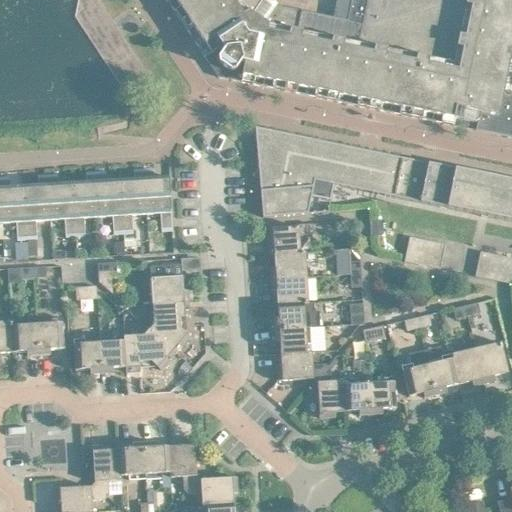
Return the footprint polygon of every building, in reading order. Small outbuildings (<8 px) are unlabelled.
[(173,0),(221,72),(391,107),(511,131),(511,0),(449,0),(443,31),(430,29),(409,24),(404,46),(362,38),(369,0),(338,0),(336,12),(279,0),(278,0),(173,0)] [(511,0),(369,0),(362,38),(404,46),(409,24),(430,29),(443,31),(449,0),(511,0)] [(511,214),(511,174),(258,122),(265,212),(310,208),(314,191),(333,194),(336,178),(511,214)] [(137,173),(123,174),(126,228),(136,228),(135,210),(149,209),(146,163),(136,164),(137,173)] [(156,163),(146,163),(149,209),(163,208),(164,226),(175,225),(172,171),(156,172),(156,163)] [(89,176),(75,177),(78,231),(88,231),(87,213),(101,212),(98,166),(88,167),(89,176)] [(108,166),(98,166),(101,212),(115,211),(116,229),(126,228),(123,174),(109,175),(108,166)] [(60,168),(50,169),(53,215),(67,214),(68,232),(78,231),(75,177),(61,178),(60,168)] [(41,179),(27,180),(30,234),(40,234),(38,216),(53,215),(50,169),(40,170),(41,179)] [(12,171),(2,172),(5,218),(19,217),(20,235),(30,234),(27,180),(12,181),(12,171)] [(272,250),(277,249),(303,247),(303,246),(302,230),(315,229),(315,218),(301,219),(301,221),(271,223),(272,250)] [(361,222),(353,222),(353,233),(361,233),(361,222)] [(136,228),(126,228),(127,241),(137,241),(136,228)] [(407,256),(443,264),(448,239),(412,232),(407,256)] [(30,237),(18,238),(19,255),(31,255),(30,237)] [(40,242),(32,243),(32,250),(41,250),(40,242)] [(67,244),(56,245),(56,254),(67,253),(67,244)] [(273,263),(274,274),(309,272),(308,246),(303,246),(303,247),(277,249),(278,262),(273,263)] [(478,271),(511,278),(511,252),(483,246),(478,271)] [(352,257),(353,269),(364,269),(363,256),(352,257)] [(119,257),(100,258),(101,266),(114,265),(120,265),(119,257)] [(153,261),(155,299),(191,297),(190,285),(185,286),(184,259),(153,261)] [(48,261),(36,262),(36,272),(49,272),(48,261)] [(36,272),(36,262),(23,263),(24,273),(25,273),(36,272)] [(23,263),(11,263),(11,278),(25,277),(25,273),(24,273),(23,263)] [(101,266),(101,277),(114,276),(114,265),(101,266)] [(364,269),(353,269),(354,282),(364,281),(364,269)] [(279,285),(280,299),(306,297),(306,298),(311,298),(309,272),(274,274),(274,286),(279,285)] [(89,294),(88,281),(78,282),(79,295),(89,294)] [(98,281),(88,281),(89,294),(99,293),(98,281)] [(156,319),(151,324),(178,348),(193,331),(183,322),(182,311),(192,310),(191,297),(155,299),(156,319)] [(276,313),(277,324),(312,322),(311,306),(307,306),(306,298),(306,297),(280,299),(281,313),(276,313)] [(480,298),(468,301),(470,311),(483,308),(480,298)] [(352,299),(353,310),(366,309),(365,299),(352,299)] [(470,311),(468,301),(456,304),(458,314),(470,311)] [(366,309),(353,310),(354,320),(367,319),(366,309)] [(431,309),(419,312),(421,323),(434,320),(431,309)] [(421,323),(419,312),(407,315),(409,326),(421,323)] [(54,318),(39,319),(41,350),(53,349),(52,345),(67,344),(65,313),(54,313),(54,318)] [(24,315),(14,316),(16,347),(30,346),(30,351),(41,350),(39,319),(24,320),(24,315)] [(14,316),(0,316),(0,352),(2,352),(2,348),(16,347),(14,316)] [(385,320),(375,323),(378,335),(388,333),(385,320)] [(282,336),(283,350),(309,348),(309,347),(309,339),(314,339),(312,322),(277,324),(278,336),(282,336)] [(378,335),(375,323),(365,325),(368,338),(378,335)] [(146,330),(127,331),(129,362),(128,362),(128,367),(143,366),(142,356),(153,356),(163,365),(178,348),(151,324),(146,330)] [(117,336),(102,337),(104,368),(115,368),(115,363),(128,362),(129,362),(127,331),(117,332),(117,336)] [(104,368),(102,337),(87,338),(87,334),(76,334),(78,365),(92,364),(93,369),(104,368)] [(503,337),(478,343),(487,378),(498,375),(497,371),(511,367),(503,337)] [(478,343),(454,349),(461,379),(474,376),(476,381),(487,378),(478,343)] [(316,373),(320,372),(330,361),(328,359),(315,360),(314,347),(309,347),(309,348),(283,350),(284,360),(279,360),(280,375),(316,373)] [(445,356),(430,360),(438,390),(449,387),(448,383),(461,379),(454,349),(444,352),(445,356)] [(341,356),(337,353),(331,361),(335,364),(341,356)] [(438,390),(430,360),(416,363),(415,359),(404,361),(411,391),(425,388),(427,393),(438,390)] [(330,361),(320,372),(320,377),(322,413),(338,412),(338,407),(348,406),(346,376),(334,376),(333,363),(330,361)] [(386,378),(371,379),(373,410),(385,409),(384,404),(399,403),(397,372),(386,373),(386,378)] [(356,375),(346,376),(348,406),(362,406),(362,410),(373,410),(371,379),(356,380),(356,375)] [(123,475),(123,470),(121,444),(120,444),(119,420),(106,421),(107,440),(95,441),(97,477),(98,481),(109,491),(111,489),(111,476),(123,475)] [(186,484),(189,487),(199,475),(198,470),(199,470),(197,435),(181,436),(181,441),(171,441),(173,467),(172,467),(172,472),(185,471),(186,484)] [(164,468),(172,467),(173,467),(171,441),(158,442),(157,437),(146,438),(148,474),(164,473),(164,468)] [(132,475),(148,474),(146,438),(134,439),(135,443),(121,444),(123,470),(131,470),(132,475)] [(205,501),(209,500),(236,498),(235,488),(240,488),(239,472),(203,474),(203,475),(199,475),(189,487),(191,489),(204,488),(205,501)] [(107,494),(109,491),(98,481),(93,481),(57,483),(58,499),(63,498),(64,508),(64,509),(90,507),(90,508),(95,507),(94,495),(107,494)] [(437,485),(441,502),(456,499),(452,481),(437,485)] [(511,511),(511,493),(500,496),(503,511),(511,511)] [(489,511),(486,496),(469,500),(471,511),(489,511)] [(143,498),(144,508),(157,507),(156,497),(149,498),(143,498)] [(205,509),(205,511),(241,511),(236,511),(236,498),(209,500),(210,509),(205,509)]
